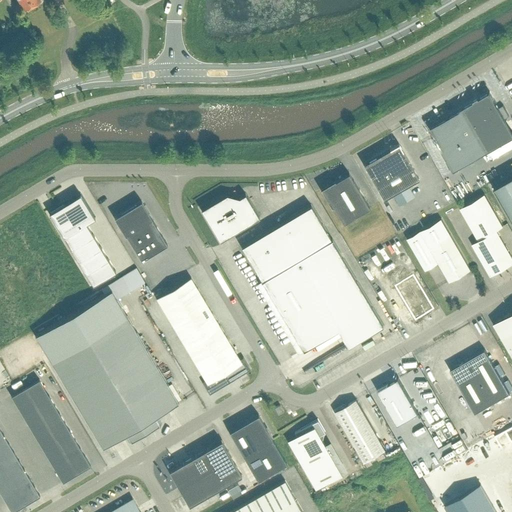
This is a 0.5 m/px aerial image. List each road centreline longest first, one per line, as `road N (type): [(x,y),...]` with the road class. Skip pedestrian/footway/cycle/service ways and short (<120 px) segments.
road 1 (unclassified): [(175,172),(314,162),(511,50)]
road 2 (unclassified): [(271,376),(290,399),(311,401),(511,286)]
road 3 (unknown): [(271,376),(289,360),(227,251),(302,202)]
road 4 (unclassified): [(175,172),(181,222),(271,376)]
road 5 (unclassified): [(0,212),(71,171),(175,172)]
road 6 (tertiary): [(284,66),(369,44),(453,0)]
road 7 (unclassified): [(135,459),(271,376)]
